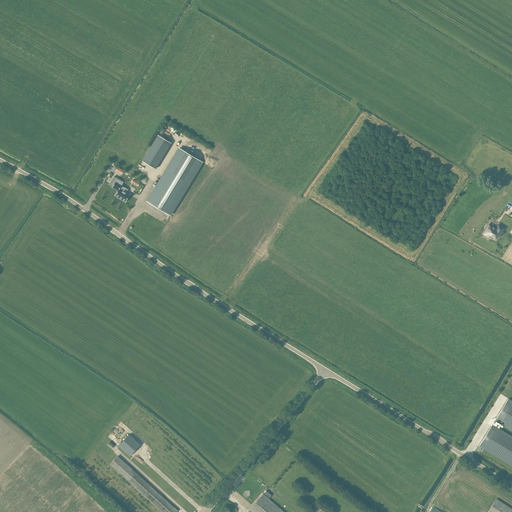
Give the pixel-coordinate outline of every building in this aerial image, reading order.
[(157,166),(170,144),(156,137),(144,159),(157,166)] [(202,162),(179,148),(147,201),(170,215),(202,162)] [(114,176),(109,184),(113,186),(112,187),(118,191),(115,195),(125,202),(129,195),(126,193),(128,190),(121,185),(123,182),(114,176)] [(489,225),(483,234),(489,237),(490,235),(495,238),(496,236),(499,238),(500,236),(504,229),(498,225),(496,229),(489,225)] [(511,436),(492,424),(479,446),(511,466),(511,401),(508,399),(495,420),(511,430),(511,436)] [(129,435),(118,446),(129,456),(140,445),(129,435)] [(112,461),(110,464),(161,511),(176,511),(178,511),(117,456),(112,461)] [(284,511),(263,494),(249,510),(247,511),(284,511)] [(511,511),(511,509),(496,499),(487,511),(511,511)]
